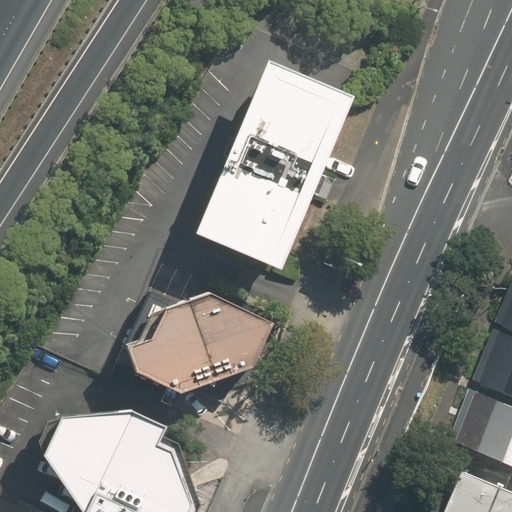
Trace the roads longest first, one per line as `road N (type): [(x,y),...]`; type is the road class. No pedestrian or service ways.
road 1 (secondary): [(511,0),(305,511)]
road 2 (motorway): [(134,0),(0,206)]
